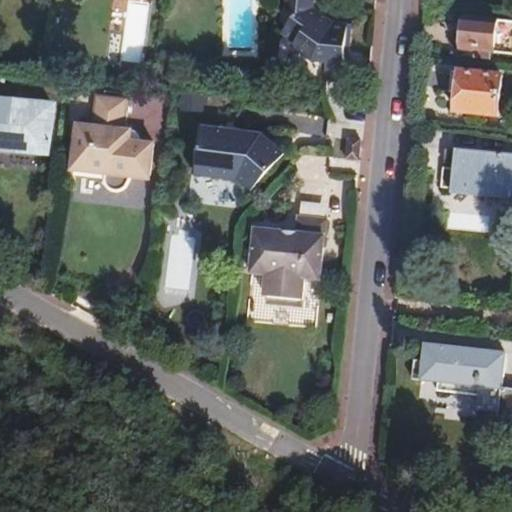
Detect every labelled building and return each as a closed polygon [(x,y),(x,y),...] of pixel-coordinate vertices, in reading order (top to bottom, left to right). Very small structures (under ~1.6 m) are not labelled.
[(282,0),(281,10),(291,16),(278,36),(292,44),(289,50),(311,64),(322,65),(321,72),(340,74),(345,27),(332,26),(320,0),(282,0)] [(494,56),(497,23),(464,20),(460,52),(477,54),(476,60),(489,61),(489,55),(494,56)] [(497,118),(500,76),(459,72),(458,75),(452,74),(450,94),(455,94),(453,114),(497,118)] [(148,179),(152,147),(127,145),(128,136),(121,134),(124,104),(96,101),(92,130),(75,129),(69,175),(75,176),(74,179),(101,182),(107,193),(113,195),(119,194),(130,177),(148,179)] [(0,107),(0,154),(46,158),(50,112),(0,107)] [(332,122),(331,138),(361,140),(362,124),(332,122)] [(274,155),(266,147),(259,140),(250,151),(226,127),(219,136),(197,135),(192,180),(235,184),(249,198),(281,161),(274,155)] [(269,143),(266,147),(274,155),(278,151),(269,143)] [(344,162),(358,164),(360,145),(346,143),(344,162)] [(511,201),(511,156),(455,152),(451,195),(511,201)] [(295,223),(293,239),(293,244),(278,242),(279,237),(252,234),(247,279),(263,281),(261,302),(299,306),(302,284),(317,286),(323,226),(295,223)] [(511,424),(511,392),(501,391),(504,357),(423,348),(422,365),(412,363),(411,383),(436,385),(435,395),(477,399),(475,414),(496,416),(496,422),(511,424)]
